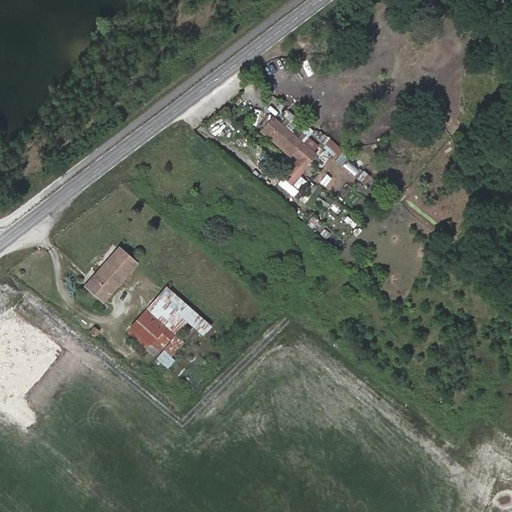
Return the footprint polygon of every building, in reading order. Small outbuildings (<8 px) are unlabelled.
[(271,121),(279,111),(276,109),(268,118),(271,121)] [(271,121),(270,122),(305,151),(313,157),(322,147),(279,111),(271,121)] [(305,151),(270,122),(268,123),(304,153),(305,151)] [(304,153),(268,123),(262,132),(290,157),(291,157),(297,162),(304,153)] [(323,146),(337,158),(344,151),(330,139),(323,146)] [(298,176),(313,157),(305,151),(304,153),(297,162),(290,169),(298,176)] [(298,176),(290,169),(281,180),(289,186),(298,176)] [(347,214),(343,222),(355,228),(359,220),(347,214)] [(138,263),(119,247),(86,286),(104,302),(138,263)] [(210,326),(168,289),(159,298),(188,324),(203,335),(210,326)] [(159,298),(149,309),(167,326),(177,335),(188,324),(159,298)] [(167,326),(149,309),(131,327),(150,344),(167,326)]
